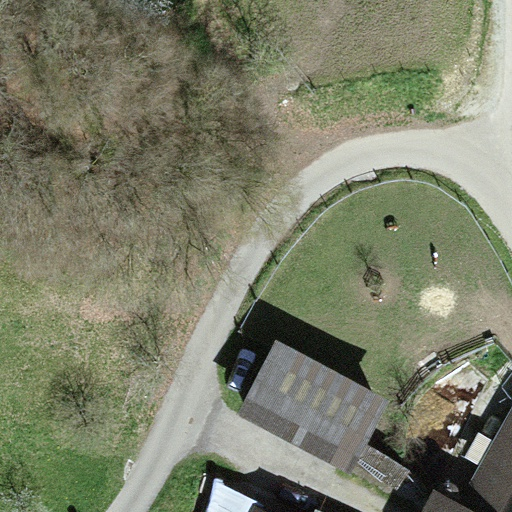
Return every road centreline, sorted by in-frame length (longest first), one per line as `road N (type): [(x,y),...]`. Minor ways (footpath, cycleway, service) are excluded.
road 1 (unclassified): [(494,196),(440,152),(390,148),(337,163),(285,205),(229,284),(184,406),(128,511)]
road 2 (track): [(337,163),(219,126),(88,100),(0,99)]
